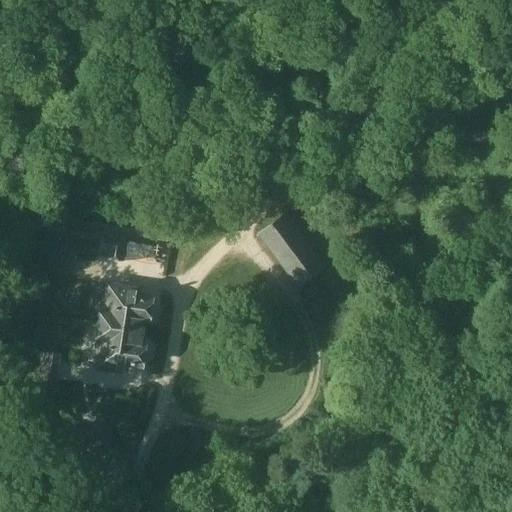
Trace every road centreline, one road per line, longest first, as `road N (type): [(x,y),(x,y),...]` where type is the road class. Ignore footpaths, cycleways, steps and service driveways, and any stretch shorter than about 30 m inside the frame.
road 1 (track): [(0,116),(511,141)]
road 2 (track): [(123,511),(165,389),(185,285),(270,199),(290,131)]
road 3 (track): [(156,411),(260,431),(287,425),(305,402),(313,369),(307,325),(291,293),(237,235)]
